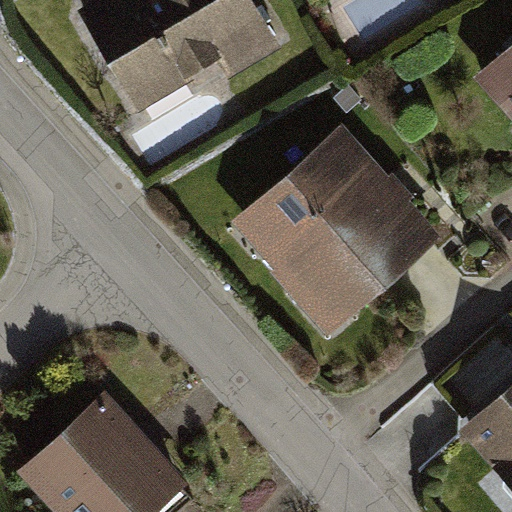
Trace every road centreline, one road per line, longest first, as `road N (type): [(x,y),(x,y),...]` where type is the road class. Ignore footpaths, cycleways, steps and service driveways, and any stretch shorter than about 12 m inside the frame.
road 1 (residential): [(120,234),(359,511)]
road 2 (residential): [(0,100),(120,234)]
road 3 (residential): [(120,234),(0,348)]
